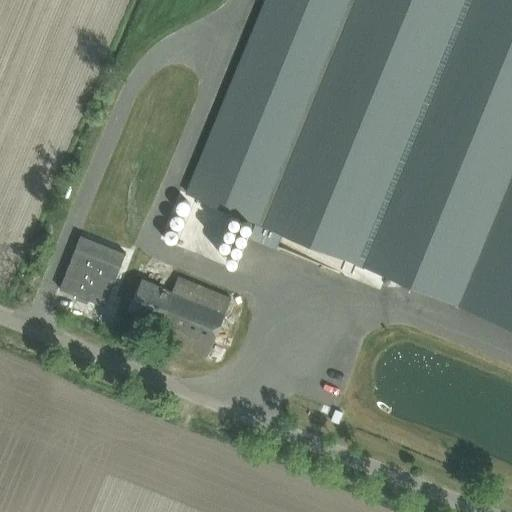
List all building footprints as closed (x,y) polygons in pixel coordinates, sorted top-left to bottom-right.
[(511,0),(269,0),(191,194),(511,324),(511,0)] [(94,198),(83,230),(142,249),(152,217),(94,198)] [(222,230),(210,258),(266,284),(279,255),(222,230)] [(78,243),(59,287),(110,308),(129,264),(78,243)] [(142,279),(136,292),(129,310),(159,323),(155,334),(209,356),(232,299),(179,277),(173,292),(142,279)] [(309,373),(301,389),(313,395),(320,379),(309,373)]
